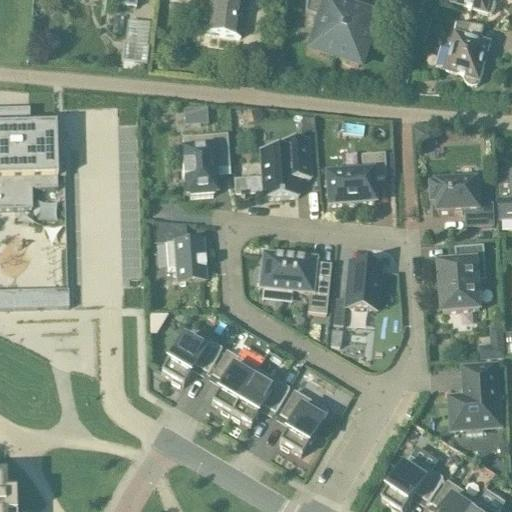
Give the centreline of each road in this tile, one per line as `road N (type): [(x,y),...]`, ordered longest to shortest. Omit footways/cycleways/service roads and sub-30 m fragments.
road 1 (residential): [(511,122),(28,75)]
road 2 (residential): [(382,409),(406,371),(404,239),(231,223),(234,308)]
road 3 (residential): [(292,511),(191,449),(161,448),(125,499),(125,511)]
road 4 (residential): [(234,308),(382,409)]
road 5 (residential): [(317,511),(382,409)]
